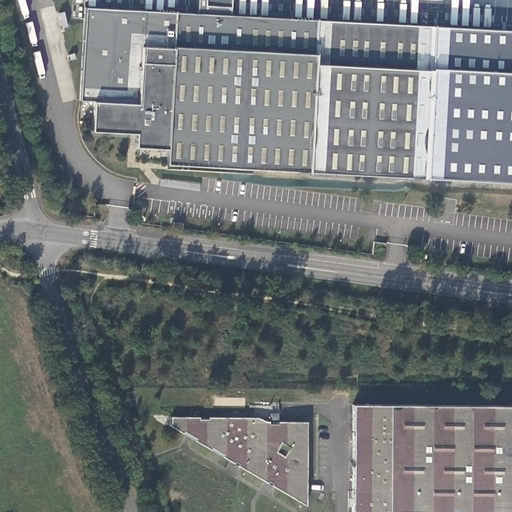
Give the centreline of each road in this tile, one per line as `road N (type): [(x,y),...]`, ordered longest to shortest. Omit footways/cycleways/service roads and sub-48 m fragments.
road 1 (tertiary): [(511,293),(37,227)]
road 2 (unclassified): [(37,227),(52,291),(132,511)]
road 3 (unknown): [(446,231),(458,32)]
road 4 (residential): [(37,227),(0,66)]
